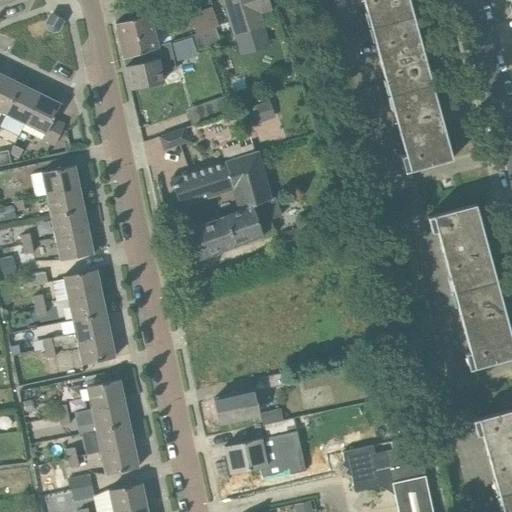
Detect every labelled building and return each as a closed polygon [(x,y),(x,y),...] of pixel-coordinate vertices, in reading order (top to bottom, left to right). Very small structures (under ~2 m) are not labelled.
[(271,11),(267,0),(223,0),(224,2),(222,2),(233,37),(235,36),(238,45),(265,37),(263,28),(265,27),(261,14),(271,11)] [(362,0),(369,24),(412,13),(408,0),(362,0)] [(201,33),(209,30),(208,29),(215,27),(217,26),(212,7),(189,15),(196,35),(201,33)] [(389,98),(432,86),(412,13),(369,24),(389,98)] [(47,21),(45,24),(52,33),(58,31),(61,25),(61,20),(53,16),(49,18),(47,21)] [(123,60),(157,49),(156,47),(149,16),(115,24),(123,60)] [(221,44),(215,27),(208,29),(209,30),(201,33),(207,48),(221,44)] [(195,51),(207,48),(201,33),(196,35),(190,37),(195,51)] [(123,60),(130,90),(164,82),(162,73),(175,70),(169,44),(156,47),(157,49),(123,60)] [(20,84),(0,74),(0,112),(5,115),(20,84)] [(20,84),(5,115),(25,125),(40,94),(20,84)] [(408,169),(404,170),(404,173),(452,160),(432,86),(389,98),(408,169)] [(44,134),(41,140),(54,146),(65,124),(53,119),(60,104),(40,94),(25,125),(44,134)] [(224,97),(186,110),(192,126),(229,112),(224,97)] [(268,101),(250,107),(256,124),(275,117),(268,101)] [(184,128),(158,137),(163,150),(189,142),(184,128)] [(252,143),(240,147),(243,154),(255,150),(252,143)] [(14,145),(10,155),(18,159),(23,150),(14,145)] [(270,197),(274,195),(259,148),(255,150),(243,154),(223,161),(232,190),(238,212),(271,200),(270,197)] [(0,151),(0,166),(10,164),(8,150),(5,151),(0,151)] [(180,208),(232,190),(223,161),(170,180),(180,208)] [(45,195),(79,188),(74,166),(41,173),(45,195)] [(50,217),(83,210),(79,188),(45,195),(50,217)] [(224,217),(234,246),(263,236),(262,234),(273,231),(270,220),(281,216),(274,195),(270,197),(271,200),(238,212),(224,217)] [(24,210),(22,200),(22,199),(12,201),(13,202),(13,205),(0,207),(0,222),(16,220),(15,212),(24,210)] [(432,217),(453,292),(495,281),(475,204),(427,217),(427,219),(432,217)] [(54,238),(88,231),(83,210),(50,217),(54,238)] [(199,259),(234,246),(224,217),(188,229),(199,259)] [(309,240),(305,226),(281,234),(285,248),(309,240)] [(54,238),(59,261),(92,254),(88,231),(54,238)] [(13,247),(22,245),(31,243),(29,233),(11,238),(13,247)] [(31,243),(22,245),(24,255),(33,253),(31,243)] [(13,256),(0,258),(0,279),(17,275),(13,256)] [(67,299),(100,292),(96,270),(63,277),(63,279),(52,282),(56,301),(67,299)] [(45,272),(25,276),(28,288),(47,283),(45,272)] [(468,368),(468,370),(511,358),(511,341),(495,281),(453,292),(473,367),(468,368)] [(72,321),(105,314),(100,292),(67,299),(72,321)] [(32,296),(34,306),(45,304),(43,294),(32,296)] [(45,304),(34,306),(36,316),(47,314),(45,304)] [(76,342),(110,335),(105,314),(72,321),(60,323),(62,335),(34,341),(36,351),(43,349),(53,347),(76,342)] [(76,342),(81,365),(114,358),(110,335),(76,342)] [(20,346),(11,347),(13,356),(21,354),(20,346)] [(53,347),(43,349),(45,360),(55,357),(53,347)] [(255,390),(255,391),(288,384),(286,372),(259,378),(252,390),(255,390)] [(393,372),(377,376),(382,399),(398,395),(393,372)] [(90,409),(124,402),(119,379),(86,387),(90,409)] [(260,415),(259,413),(255,391),(255,390),(252,390),(214,399),(219,424),(258,416),(260,415)] [(32,400),(24,401),(25,413),(34,411),(32,400)] [(95,431),(128,424),(124,402),(90,409),(95,431)] [(56,406),(58,416),(68,414),(66,404),(56,406)] [(477,420),(498,495),(511,491),(511,409),(472,420),(472,422),(477,420)] [(68,414),(58,416),(60,426),(70,424),(68,414)] [(282,420),(263,424),(266,438),(296,432),(296,433),(310,430),(308,416),(294,419),(293,418),(282,420)] [(100,453),(133,446),(128,424),(95,431),(100,453)] [(432,511),(416,436),(390,442),(392,450),(374,453),(372,446),(342,453),(344,461),(341,465),(349,470),(354,493),(391,485),(397,511),(432,511)] [(230,474),(265,466),(260,439),(224,446),(230,474)] [(100,453),(105,475),(138,468),(133,446),(100,453)] [(67,459),(77,457),(74,447),(65,449),(67,459)] [(77,457),(67,459),(69,469),(79,467),(77,457)] [(90,474),(67,479),(69,491),(70,490),(70,489),(92,485),(90,474)] [(116,511),(146,506),(141,483),(121,488),(94,495),(92,496),(93,497),(95,511),(116,511)] [(94,495),(92,485),(70,489),(70,490),(73,501),(93,497),(92,496),(94,495)] [(511,511),(511,491),(498,495),(502,511),(511,511)] [(67,511),(62,492),(43,497),(46,511),(67,511)] [(294,505),(295,511),(312,511),(310,502),(294,505)]
